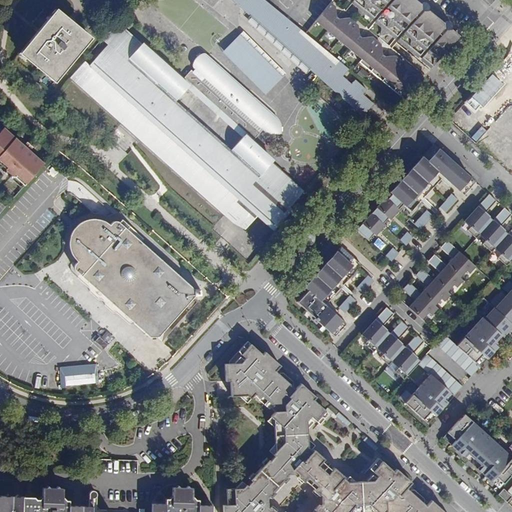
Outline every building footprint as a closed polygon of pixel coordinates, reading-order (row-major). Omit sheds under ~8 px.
[(305,34),(263,0),(231,0),(240,8),(243,5),(246,8),(243,11),(363,116),(373,104),(363,94),(367,90),(355,80),(351,84),(343,77),(348,70),(326,51),(305,34)] [(352,0),(352,1),(357,6),(357,16),(367,14),(372,18),(387,0),(352,0)] [(420,4),(415,0),(391,0),(375,20),(380,25),(380,36),(390,32),(396,37),(419,9),(420,4)] [(334,8),(328,3),(313,22),(405,96),(420,78),(415,74),(406,75),(403,76),(402,75),(404,72),(403,64),(392,55),(384,56),(381,58),(379,56),(381,53),(380,45),(369,37),(360,37),(358,40),(356,38),(358,35),(357,27),(347,19),(338,19),(335,21),(333,20),(335,16),(334,8)] [(88,38),(54,10),(19,53),(52,81),(88,38)] [(443,23),(428,11),(423,13),(400,41),(419,57),(443,29),(443,23)] [(192,72),(191,71),(184,78),(186,80),(183,83),(117,24),(103,40),(108,45),(90,65),(86,62),(72,78),(122,124),(137,109),(155,124),(140,140),(225,216),(225,215),(240,200),(258,216),(272,229),(305,192),(249,141),(252,139),(254,140),(261,133),(259,130),(262,129),(263,130),(265,131),(268,133),(272,135),(277,135),(280,135),(280,132),(280,130),(280,126),(279,122),(278,120),(276,117),(210,57),(208,56),(205,55),(203,55),(201,55),(200,55),(193,62),(193,68),(194,69),(192,72)] [(460,38),(451,31),(447,33),(424,61),(434,70),(460,38)] [(223,53),(266,94),(286,74),(243,32),(223,53)] [(140,140),(155,124),(137,109),(122,124),(140,140)] [(0,162),(3,161),(13,169),(10,173),(18,178),(22,175),(32,183),(50,164),(7,125),(0,133),(0,162)] [(476,182),(434,144),(356,229),(367,239),(373,232),(374,233),(383,224),(382,222),(387,216),(389,218),(403,203),(411,211),(443,176),(459,191),(465,184),(470,188),(476,182)] [(464,195),(470,188),(465,184),(459,191),(464,195)] [(496,200),(488,194),(464,221),(471,227),(468,230),(476,238),(480,234),(492,220),(484,213),(496,200)] [(454,195),(441,209),(448,215),(460,201),(454,195)] [(234,223),(247,228),(258,216),(240,200),(225,215),(225,216),(234,223)] [(431,208),(419,223),(425,229),(438,214),(431,208)] [(492,220),(480,234),(486,240),(483,244),(491,252),(495,248),(507,234),(500,227),(511,214),(504,208),(492,220)] [(202,290),(130,229),(123,224),(120,224),(116,227),(113,223),(110,222),(106,220),(101,220),(94,222),(87,223),(83,228),(80,232),(78,237),(76,242),(76,247),(76,252),(80,258),(85,263),(81,266),(81,272),(156,339),(167,339),(204,295),(202,290)] [(511,229),(507,234),(495,248),(501,254),(498,258),(507,266),(511,259),(511,229)] [(399,239),(404,244),(411,236),(406,231),(399,239)] [(381,250),(387,245),(380,237),(374,242),(381,250)] [(446,265),(459,277),(465,270),(468,273),(475,266),(447,240),(440,247),(452,259),(446,265)] [(361,265),(340,246),(304,287),(308,290),(297,302),(303,308),(301,310),(305,313),(307,311),(315,318),(314,319),(315,319),(327,330),(326,331),(329,333),(330,332),(335,337),(347,324),(325,304),(361,265)] [(384,255),(390,260),(397,252),(391,247),(384,255)] [(433,279),(446,291),(453,284),(456,287),(462,280),(459,277),(446,265),(434,254),(428,261),(440,272),(433,279)] [(421,293),(434,305),(440,298),(443,301),(449,294),(446,291),(433,279),(421,268),(415,275),(427,286),(421,293)] [(371,275),(359,288),(366,294),(377,281),(371,275)] [(430,315),(437,308),(434,305),(421,293),(409,282),(402,289),(414,300),(408,307),(421,319),(427,312),(430,315)] [(349,313),(361,300),(354,294),(342,307),(349,313)] [(494,308),(511,324),(511,322),(511,300),(506,295),(494,308)] [(376,349),(390,333),(382,326),(393,314),(386,307),(361,334),(368,340),(364,344),(373,352),(376,349)] [(501,335),(505,338),(510,333),(508,331),(510,329),(511,326),(511,324),(494,308),(484,319),(501,335)] [(484,319),(481,317),(455,345),(472,361),(474,362),(481,355),(486,359),(499,345),(495,342),(501,335),(484,319)] [(392,362),(405,347),(397,340),(408,328),(401,321),(390,333),(376,349),(377,349),(383,354),(379,358),(388,366),(392,362)] [(418,363),(420,361),(412,354),(423,341),(416,335),(405,347),(392,362),(398,368),(395,371),(404,379),(418,363)] [(464,370),(472,361),(455,345),(444,335),(435,344),(464,370)] [(495,342),(499,345),(505,338),(501,335),(495,342)] [(108,344),(100,337),(96,341),(105,349),(108,344)] [(242,356),(250,346),(246,343),(238,353),(242,356)] [(276,369),(250,346),(242,356),(243,358),(241,361),(237,365),(230,366),(224,366),(225,381),(230,381),(231,397),(238,396),(245,396),(250,399),(254,394),(260,399),(261,397),(271,406),(269,408),(274,412),(270,417),(274,421),(274,428),(275,445),(275,453),(273,455),(275,457),(271,462),(269,460),(264,464),(255,474),(251,479),(253,482),(249,486),(246,484),(243,488),(235,488),(228,489),(229,511),(275,511),(276,511),(272,507),(271,508),(268,507),(268,497),(269,496),(271,497),(275,492),(274,491),(282,481),(284,483),(288,478),(286,477),(288,475),(298,474),(293,470),(297,465),(300,462),(301,463),(312,451),(309,448),(305,445),(305,440),(304,429),(304,423),(307,420),(309,417),(313,421),(322,411),(296,387),(294,390),(291,388),(292,386),(292,383),(280,373),(279,373),(278,374),(274,371),(276,369)] [(447,389),(455,380),(427,354),(420,361),(418,363),(430,374),(447,389)] [(474,362),(479,367),(486,359),(481,355),(474,362)] [(237,365),(241,361),(237,358),(230,366),(237,365)] [(474,362),(472,361),(464,370),(471,376),(479,367),(474,362)] [(98,363),(60,367),(62,387),(100,383),(98,363)] [(447,389),(430,374),(404,402),(422,420),(430,412),(435,416),(447,402),(443,398),(449,392),(447,389)] [(449,392),(453,395),(462,386),(455,380),(447,389),(449,392)] [(443,398),(447,402),(453,395),(449,392),(443,398)] [(271,406),(261,397),(260,399),(258,401),(267,409),(269,408),(271,406)] [(318,424),(326,414),(322,411),(313,421),(318,424)] [(430,412),(422,420),(427,424),(435,416),(430,412)] [(474,459),(492,439),(464,414),(447,433),(455,440),(450,445),(464,457),(468,453),(474,459)] [(455,440),(447,433),(442,437),(450,445),(455,440)] [(503,484),(511,473),(511,457),(492,439),(474,459),(480,465),(477,468),(490,481),(495,476),(503,484)] [(293,470),(298,474),(298,478),(302,481),(312,490),(317,494),(320,494),(325,499),(332,491),(331,489),(341,478),(343,480),(346,476),(348,473),(341,467),(335,474),(324,464),(331,458),(320,449),(309,461),(307,459),(299,469),(297,465),(293,470)] [(470,463),(474,459),(468,453),(464,457),(470,463)] [(371,473),(380,463),(376,459),(367,469),(371,473)] [(470,463),(477,468),(480,465),(474,459),(470,463)] [(406,485),(380,463),(371,473),(375,476),(373,479),(370,482),(363,483),(353,483),(347,483),(343,480),(341,478),(331,489),(332,491),(325,499),(320,494),(321,504),(319,506),(317,504),(313,509),(315,510),(313,511),(382,511),(384,510),(385,511),(436,511),(427,503),(423,506),(421,504),(422,503),(422,499),(411,490),(408,490),(406,490),(404,488),(406,485)] [(498,488),(503,484),(495,476),(490,481),(498,488)] [(49,487),(47,483),(45,488),(41,487),(40,497),(37,499),(34,499),(33,511),(110,511),(111,510),(99,508),(95,505),(95,495),(94,490),(93,489),(91,489),(89,489),(88,490),(87,494),(87,499),(87,504),(82,506),(69,506),(69,503),(62,496),(63,488),(49,487)] [(193,487),(172,487),(172,499),(165,498),(165,504),(151,503),(150,511),(199,511),(199,505),(198,505),(192,505),(192,500),(193,487)] [(511,496),(503,489),(498,495),(507,502),(511,496)] [(0,511),(20,511),(21,495),(0,494),(0,511)] [(33,511),(34,499),(32,496),(21,495),(20,511),(33,511)]
